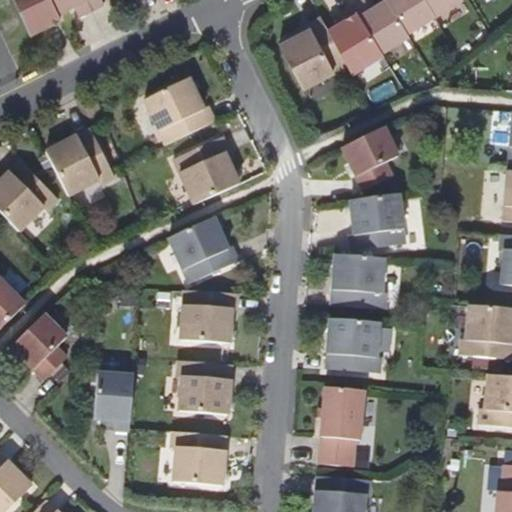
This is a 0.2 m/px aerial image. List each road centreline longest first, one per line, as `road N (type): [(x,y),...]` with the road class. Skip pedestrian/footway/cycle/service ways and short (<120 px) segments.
road 1 (residential): [(215,15),(285,168),(291,219),(267,511)]
road 2 (residential): [(215,15),(0,119)]
road 3 (residential): [(112,511),(0,402)]
